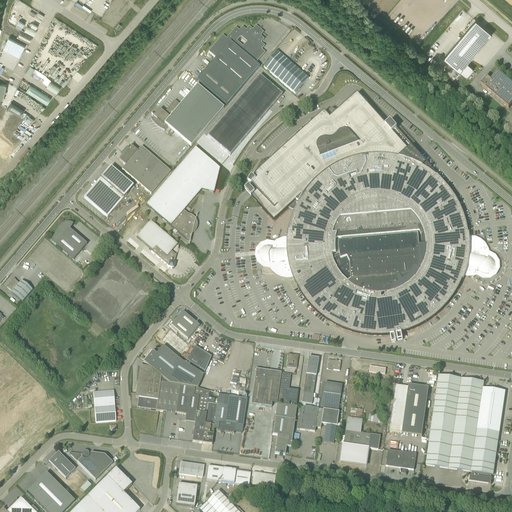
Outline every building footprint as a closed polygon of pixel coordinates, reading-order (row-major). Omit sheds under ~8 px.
[(8,21),(15,25),(18,20),(11,16),(8,21)] [(24,24),(19,21),(16,26),(21,29),(24,24)] [(444,61),(467,80),(475,71),(469,65),(493,34),(478,21),(444,61)] [(23,32),(33,37),(37,30),(27,25),(23,32)] [(241,89),(260,67),(256,64),(265,53),(261,50),(265,46),(261,43),(264,39),(260,36),(262,34),(258,31),(259,29),(256,26),(253,30),(249,27),(246,30),(242,27),(239,31),(236,28),(226,39),(223,35),(208,52),(216,58),(197,80),(227,105),(241,89)] [(32,38),(20,31),(16,38),(28,45),(32,38)] [(24,46),(8,38),(3,48),(19,57),(24,46)] [(263,68),(276,78),(279,81),(292,66),(289,63),(277,52),(263,68)] [(35,69),(30,66),(26,72),(31,75),(35,69)] [(292,66),(279,81),(295,95),(308,79),(292,66)] [(479,84),(483,87),(509,109),(509,108),(511,103),(511,84),(498,73),(499,72),(498,71),(492,78),(491,77),(489,79),(486,77),(485,77),(486,78),(480,84),(480,83),(479,84)] [(230,156),(282,95),(259,76),(207,137),(230,156)] [(56,94),(61,86),(51,80),(45,88),(56,94)] [(51,98),(30,85),(25,92),(47,105),(51,98)] [(191,146),(224,108),(197,85),(180,105),(175,101),(164,113),(160,110),(151,120),(154,123),(155,125),(157,126),(158,128),(160,129),(162,130),(164,131),(165,131),(168,127),(191,146)] [(490,256),(489,256),(489,254),(488,252),(488,251),(487,249),(487,247),(486,246),(485,244),(483,243),(482,242),(481,241),(479,240),(478,239),(476,239),(474,238),(473,238),(471,238),(469,238),(468,231),(467,225),(465,218),(463,212),(460,206),(457,200),(454,195),(451,191),(446,184),(444,182),(441,180),(439,178),(426,163),(396,130),(390,123),(387,127),(386,126),(358,94),(336,114),(330,119),(326,114),(325,113),(270,162),(268,164),(263,162),(263,161),(250,182),(252,184),(265,199),(259,204),(260,206),(274,222),(288,209),(295,212),(292,220),(290,229),(289,235),(289,236),(288,237),(288,238),(288,239),(286,239),(285,239),(283,240),(281,240),(279,241),(278,242),(276,243),(275,244),(274,245),(273,246),(272,246),(271,245),(270,245),(269,245),(268,245),(267,245),(266,246),(265,246),(264,247),(263,253),(261,260),(262,262),(264,263),(265,264),(267,264),(268,264),(270,264),(271,266),(271,268),(272,269),(274,271),(275,272),(276,273),(278,274),(279,275),(281,276),(283,276),(285,277),(287,277),(288,277),(290,277),(292,277),(294,276),(296,281),(298,286),(301,291),(304,296),(307,301),(311,305),(315,309),(319,313),(323,316),(328,320),(333,323),(341,327),(349,330),(357,333),(365,335),(374,335),(382,336),(391,335),(392,338),(392,340),(392,343),(396,342),(395,341),(402,340),(402,338),(401,333),(408,331),(416,328),(423,324),(430,320),(437,315),(443,309),(448,303),(453,297),(458,290),(461,282),(464,275),(466,275),(468,276),(470,276),(471,276),(473,275),(475,275),(477,274),(478,273),(480,272),(481,273),(482,274),(484,275),(485,275),(486,275),(488,275),(489,275),(493,269),(496,263),(495,261),(494,260),(493,258),(492,257),(490,256)] [(8,110),(21,116),(25,109),(11,103),(8,110)] [(23,119),(30,124),(34,120),(27,114),(23,119)] [(119,160),(125,166),(122,170),(151,195),(171,172),(141,147),(138,151),(131,146),(128,149),(127,148),(120,155),(122,157),(119,160)] [(215,189),(220,169),(195,148),(146,205),(186,240),(190,241),(192,234),(193,233),(194,232),(195,231),(196,230),(197,229),(197,228),(197,226),(197,225),(197,224),(197,222),(197,221),(196,219),(195,218),(194,217),(193,216),(192,215),(190,215),(189,215),(188,214),(184,211),(201,191),(214,194),(215,189)] [(134,187),(110,167),(84,198),(107,218),(134,187)] [(174,263),(176,256),(172,252),(177,245),(150,222),(136,238),(152,251),(151,252),(168,266),(168,268),(174,269),(175,264),(174,263)] [(74,260),(87,245),(70,230),(73,225),(73,224),(71,224),(70,223),(68,223),(66,223),(64,224),(62,225),(61,226),(60,227),(59,228),(51,241),(52,241),(74,260)] [(22,302),(32,290),(21,281),(19,284),(14,279),(7,288),(12,292),(11,293),(22,302)] [(188,340),(199,327),(183,312),(171,326),(188,340)] [(161,341),(179,357),(189,345),(170,330),(161,341)] [(151,352),(143,362),(151,368),(169,384),(180,386),(195,388),(198,389),(203,375),(181,361),(163,346),(156,354),(154,352),(151,352)] [(211,358),(195,347),(186,361),(205,372),(211,358)] [(297,370),(298,356),(289,355),(287,368),(297,370)] [(302,403),(312,405),(318,360),(308,359),(302,403)] [(328,361),(327,369),(340,371),(341,362),(328,361)] [(256,370),(251,405),(272,407),(272,403),(277,403),(281,373),(282,364),(279,364),(277,373),(256,370)] [(169,384),(151,368),(140,367),(136,398),(158,401),(161,383),(169,385),(169,384)] [(385,375),(386,369),(370,367),(369,373),(385,375)] [(281,373),(277,403),(296,406),(298,391),(289,389),(291,375),(281,373)] [(426,466),(462,471),(472,472),(472,476),(471,476),(470,482),(491,485),(492,479),(491,479),(492,475),(493,475),(506,392),(483,389),(484,383),(439,376),(426,466)] [(157,411),(176,414),(180,386),(169,384),(169,385),(161,383),(158,401),(157,411)] [(342,386),(325,384),(323,383),(319,408),(338,411),(342,386)] [(195,388),(180,386),(176,414),(186,415),(185,422),(195,423),(199,397),(194,396),(195,388)] [(404,428),(409,387),(396,386),(390,431),(402,433),(402,434),(403,434),(404,428)] [(409,387),(404,428),(423,430),(422,437),(429,388),(409,386),(409,387)] [(192,442),(202,443),(209,398),(210,393),(210,392),(198,389),(195,388),(194,396),(199,397),(195,423),(192,442)] [(94,408),(115,406),(114,391),(93,393),(94,408)] [(209,398),(202,443),(212,445),(214,434),(214,429),(218,405),(214,405),(215,399),(209,398),(210,393),(209,398)] [(218,404),(218,405),(214,429),(218,430),(218,432),(221,432),(220,434),(224,435),(224,433),(234,434),(235,432),(242,433),(247,399),(229,397),(228,406),(218,404)] [(282,456),(282,455),(285,455),(286,447),(291,448),(297,408),(277,405),(273,435),(277,436),(275,454),(279,455),(279,456),(282,456)] [(115,406),(94,408),(96,423),(116,422),(115,406)] [(316,428),(320,429),(323,410),(303,407),(300,430),(315,432),(316,428)] [(362,418),(363,410),(351,408),(350,416),(362,418)] [(321,425),(326,425),(336,427),(337,427),(339,413),(323,410),(320,429),(321,429),(321,425)] [(373,419),(372,422),(378,423),(379,415),(373,414),(373,415),(369,415),(369,419),(373,419)] [(368,449),(378,451),(380,437),(361,434),(363,421),(348,418),(345,436),(342,436),(341,446),(342,446),(340,462),(340,463),(365,466),(366,466),(365,466),(368,450),(368,449)] [(334,444),(336,427),(326,425),(324,443),(334,444)] [(82,454),(71,453),(70,453),(69,454),(70,454),(78,462),(77,463),(96,481),(113,464),(105,456),(91,454),(91,456),(89,455),(89,454),(89,453),(87,451),(85,451),(84,451),(82,453),(82,454)] [(406,470),(414,471),(416,455),(388,451),(386,467),(401,469),(400,473),(401,473),(401,472),(406,473),(406,470)] [(58,452),(49,462),(66,479),(76,469),(58,452)] [(202,478),(204,466),(181,463),(179,475),(202,478)] [(251,473),(208,467),(206,481),(249,487),(251,473)] [(138,511),(140,511),(123,494),(132,485),(116,469),(73,511),(138,511)] [(46,473),(27,493),(46,511),(64,511),(75,502),(46,473)] [(254,473),(254,474),(252,485),(274,488),(276,476),(254,473)] [(80,489),(84,492),(91,485),(88,481),(80,489)] [(194,508),(197,487),(178,485),(175,505),(194,508)] [(238,511),(218,492),(207,503),(199,510),(200,511),(238,511)] [(0,511),(34,511),(21,498),(7,511),(6,511),(3,509),(0,511)]
